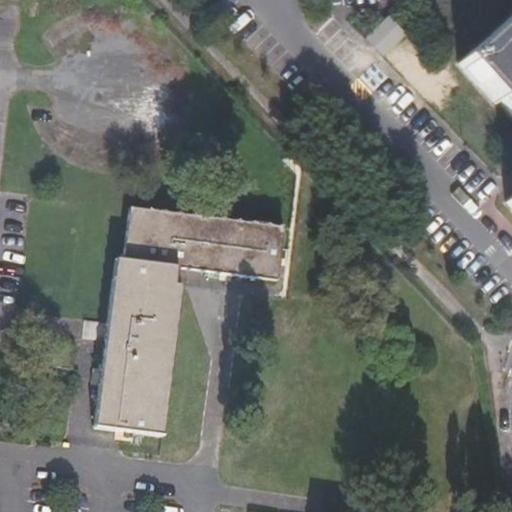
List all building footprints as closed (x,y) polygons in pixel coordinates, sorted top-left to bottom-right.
[(30,0),(31,10),(42,9),(41,0),(30,0)] [(511,12),(458,63),(495,104),(499,100),(511,113),(511,193),(506,200),(511,207),(511,12)] [(390,13),(367,35),(384,53),(407,32),(390,13)] [(111,257),(102,322),(100,339),(87,427),(167,439),(189,288),(166,285),(168,265),(272,279),(278,227),(124,207),(118,258),(111,257)] [(66,346),(49,343),(47,363),(63,365),(66,346)]
